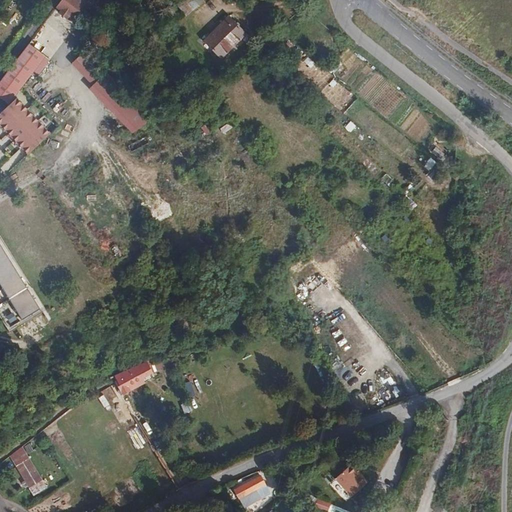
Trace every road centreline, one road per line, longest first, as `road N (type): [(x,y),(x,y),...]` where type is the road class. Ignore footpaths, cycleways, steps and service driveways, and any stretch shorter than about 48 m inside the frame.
road 1 (unclassified): [(156,511),(447,391),(511,354)]
road 2 (unclassified): [(511,165),(347,29),(338,0)]
road 3 (tertiary): [(364,0),(511,115)]
